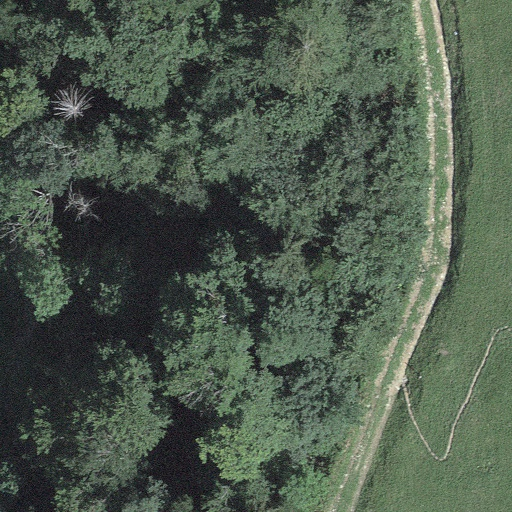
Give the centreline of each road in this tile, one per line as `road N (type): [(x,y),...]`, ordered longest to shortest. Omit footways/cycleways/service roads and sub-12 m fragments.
road 1 (track): [(397,362),(429,267),(436,208),(425,0)]
road 2 (track): [(339,511),(397,362)]
